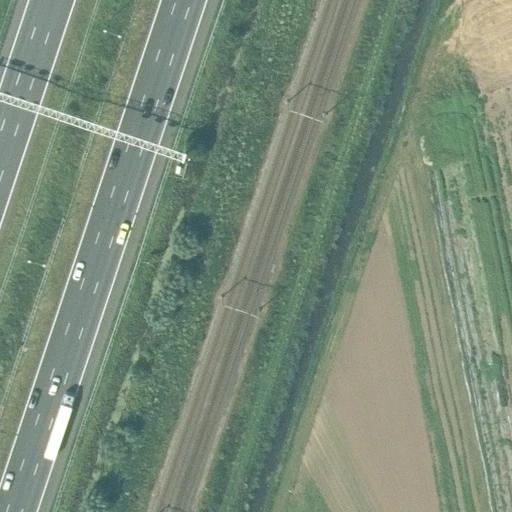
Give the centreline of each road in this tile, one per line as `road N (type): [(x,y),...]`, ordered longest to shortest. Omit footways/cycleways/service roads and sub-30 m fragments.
road 1 (track): [(220,511),(393,0)]
road 2 (motorway): [(14,511),(184,0)]
road 3 (motorway): [(51,0),(0,155)]
